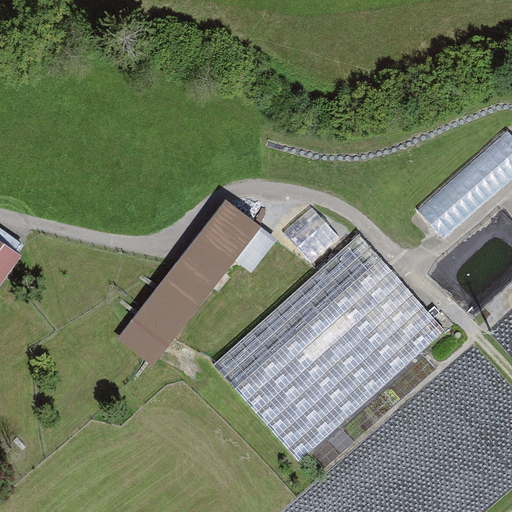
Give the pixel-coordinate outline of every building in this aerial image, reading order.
[(417,211),(443,240),(511,179),(511,139),(506,133),(417,211)] [(252,270),(277,236),(226,198),(122,337),(155,361),(233,255),(252,270)] [(313,263),(340,236),(311,207),(283,233),(313,263)] [(0,281),(20,253),(14,249),(20,240),(0,226),(0,281)] [(449,329),(362,233),(216,363),(303,459),(449,329)]
